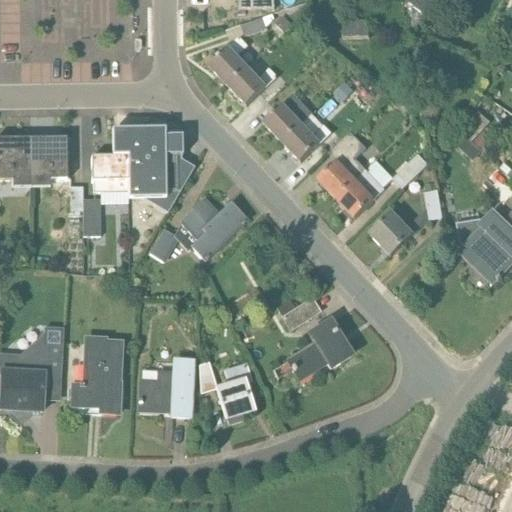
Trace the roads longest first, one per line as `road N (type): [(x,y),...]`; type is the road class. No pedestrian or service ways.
road 1 (residential): [(0,470),(184,477),(263,461),(375,420),(430,367)]
road 2 (residential): [(430,367),(198,119),(160,95)]
road 3 (residential): [(0,97),(160,95)]
road 4 (tertiary): [(407,511),(463,402)]
